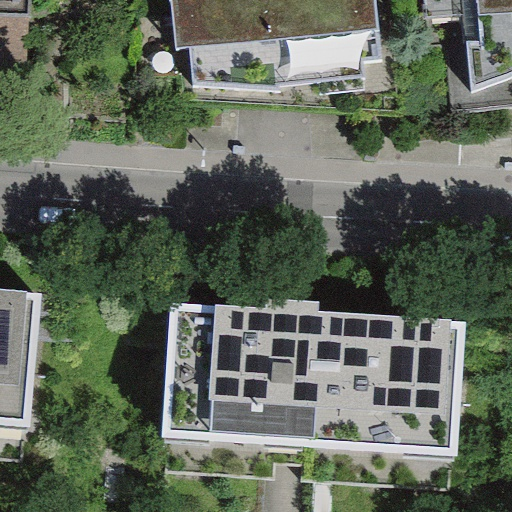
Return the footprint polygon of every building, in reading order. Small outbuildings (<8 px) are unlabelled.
[(391,0),(187,0),(194,94),(397,79),(391,0)] [(511,0),(484,0),(493,91),(511,82),(511,0)] [(0,17),(0,69),(29,70),(30,18),(0,17)] [(43,310),(0,306),(0,456),(31,458),(43,310)] [(468,342),(172,322),(162,469),(458,489),(468,342)]
